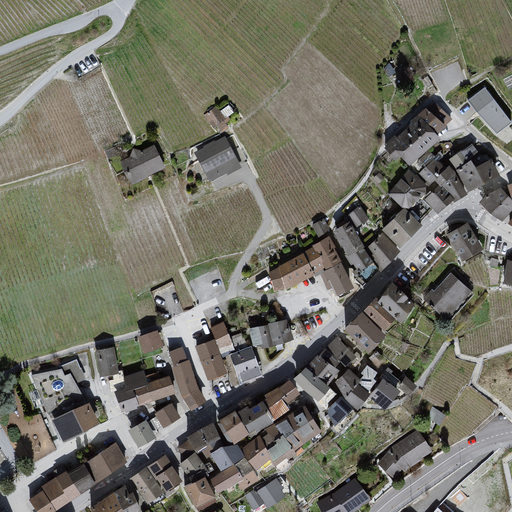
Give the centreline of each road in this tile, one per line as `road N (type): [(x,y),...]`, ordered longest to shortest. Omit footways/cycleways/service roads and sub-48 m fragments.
road 1 (residential): [(462,203),(424,231),(318,342),(136,463)]
road 2 (residential): [(136,463),(114,428),(5,501),(11,511)]
road 3 (residential): [(0,118),(116,30),(117,8)]
road 4 (residential): [(377,511),(452,456),(511,432)]
road 5 (unclassified): [(0,52),(117,8)]
